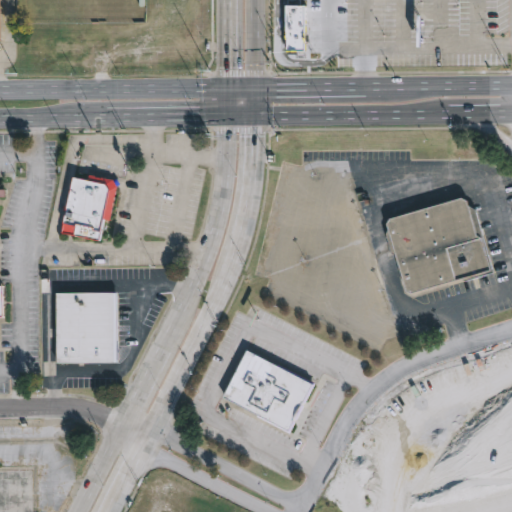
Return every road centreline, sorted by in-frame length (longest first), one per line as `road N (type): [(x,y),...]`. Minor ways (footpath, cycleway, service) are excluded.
road 1 (residential): [(511,330),(409,364),(384,383),(339,441),(307,511)]
road 2 (tertiary): [(230,117),(215,234),(162,348)]
road 3 (secondary): [(230,89),(0,90)]
road 4 (tertiary): [(148,425),(242,237)]
road 5 (secondary): [(254,116),(454,114)]
road 6 (residential): [(310,507),(148,425)]
road 7 (secondary): [(511,86),(365,88)]
road 8 (residential): [(135,448),(266,511)]
road 9 (residential): [(0,404),(90,409),(122,423)]
road 10 (secondary): [(106,118),(230,117)]
road 11 (tertiary): [(242,237),(254,116)]
